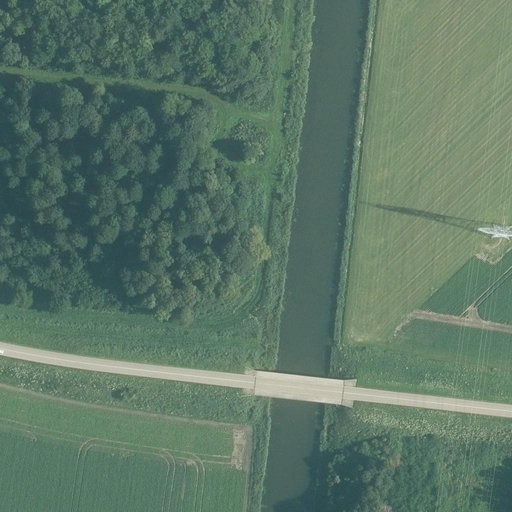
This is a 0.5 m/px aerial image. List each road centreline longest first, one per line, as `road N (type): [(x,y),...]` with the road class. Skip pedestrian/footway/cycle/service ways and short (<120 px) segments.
road 1 (unclassified): [(511,412),(95,366),(0,348)]
road 2 (track): [(0,69),(208,92),(227,108),(227,152),(257,162),(271,137),(285,0)]
